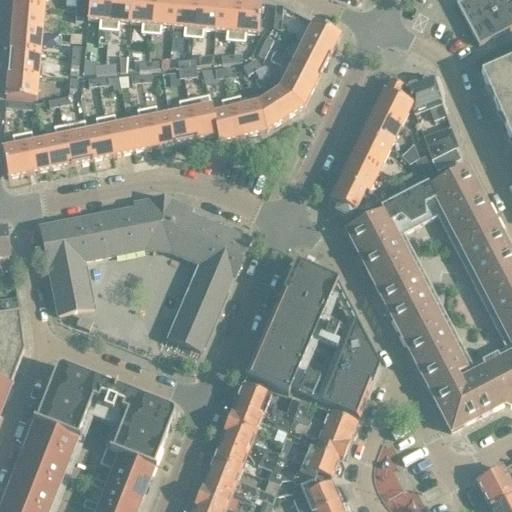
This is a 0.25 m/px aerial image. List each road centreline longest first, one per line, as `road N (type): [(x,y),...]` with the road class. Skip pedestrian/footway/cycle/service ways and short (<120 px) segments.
road 1 (residential): [(22,205),(177,181),(285,224)]
road 2 (residential): [(511,213),(443,62),(377,28)]
road 3 (residential): [(285,224),(377,28)]
road 4 (residential): [(401,377),(345,266),(285,224)]
road 5 (residential): [(207,403),(285,224)]
road 6 (residential): [(207,403),(42,343)]
road 7 (residential): [(379,511),(367,462),(401,377)]
road 8 (residential): [(42,343),(22,205)]
road 9 (residential): [(0,456),(42,343)]
